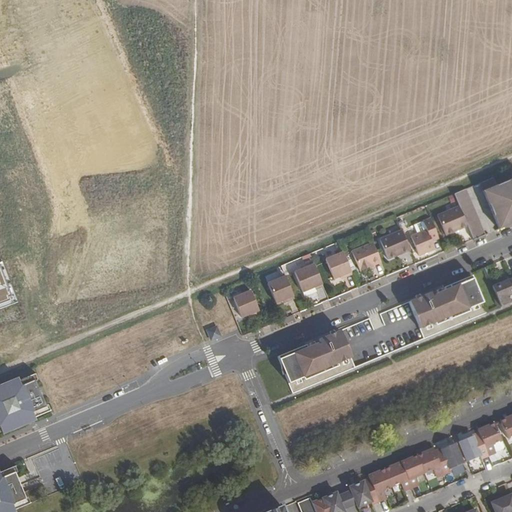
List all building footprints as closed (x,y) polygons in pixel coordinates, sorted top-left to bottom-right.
[(492,178),(480,183),(499,229),(511,223),(511,180),(496,187),(492,178)] [(466,189),(454,194),(459,206),(467,226),(473,240),(485,235),(466,189)] [(467,226),(459,206),(437,215),(445,236),(467,226)] [(410,237),(418,256),(434,249),(431,241),(438,238),(430,219),(413,226),(416,234),(410,237)] [(409,250),(401,231),(379,240),(387,259),(409,250)] [(381,262),(372,243),(351,252),(359,271),(381,262)] [(352,275),(343,252),(325,259),(334,279),(343,276),(344,278),(352,275)] [(0,308),(17,303),(2,261),(0,262),(0,308)] [(323,286),(314,264),(297,272),(307,296),(316,292),(315,290),(323,286)] [(294,298),(285,276),(268,284),(276,304),(285,299),(286,302),(294,298)] [(434,324),(468,310),(467,307),(482,301),(471,276),(443,288),(445,292),(432,298),(430,293),(409,302),(419,327),(433,321),(434,324)] [(511,279),(511,278),(492,286),(501,307),(511,302),(511,279)] [(251,316),(259,313),(250,291),(233,298),(241,318),(250,314),(251,316)] [(345,339),(371,327),(367,319),(342,331),(345,339)] [(217,327),(207,331),(211,340),(220,336),(217,327)] [(303,378),(337,364),(336,361),(350,355),(340,331),(311,343),(313,347),(300,352),(299,348),(277,357),(287,382),(302,376),(303,378)] [(0,432),(43,414),(42,410),(46,408),(33,378),(29,380),(28,376),(0,387),(0,432)] [(511,416),(500,421),(507,438),(511,436),(511,416)] [(488,456),(505,449),(494,424),(478,431),(479,433),(488,456)] [(459,442),(467,462),(480,456),(481,459),(488,456),(479,433),(459,442)] [(434,452),(443,474),(451,471),(450,469),(462,464),(454,444),(434,452)] [(417,456),(424,473),(433,469),(436,477),(443,474),(434,452),(433,449),(417,456)] [(418,485),(415,477),(424,473),(417,456),(400,463),(408,480),(411,488),(418,485)] [(384,470),(391,486),(400,483),(404,491),(411,488),(408,480),(400,463),(384,470)] [(382,490),(391,486),(384,470),(368,476),(369,479),(378,501),(386,498),(382,490)] [(0,511),(8,511),(19,508),(18,504),(21,502),(9,473),(6,475),(4,471),(0,472),(0,511)] [(351,491),(358,507),(370,502),(371,504),(378,501),(369,479),(349,487),(351,491)] [(349,507),(356,504),(351,491),(343,494),(337,497),(342,509),(349,507)] [(322,498),(328,511),(343,511),(337,497),(336,493),(322,498)] [(495,511),(511,511),(511,494),(492,503),(495,511)] [(315,511),(312,503),(310,498),(298,503),(301,511),(315,511)] [(312,503),(315,511),(328,511),(322,498),(312,503)]
